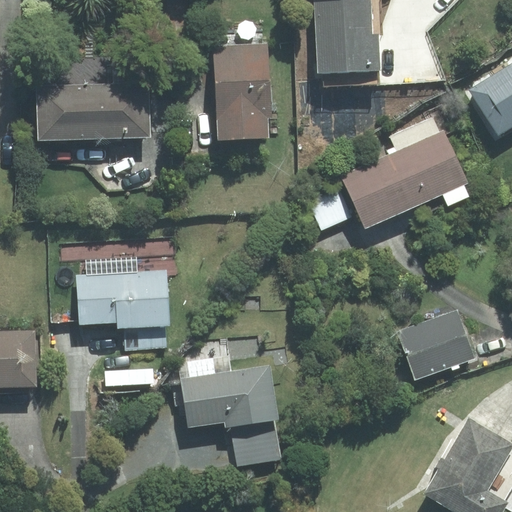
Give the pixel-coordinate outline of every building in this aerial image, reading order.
[(366,0),(314,0),(314,81),(384,81),(385,36),(366,36),(366,0)] [(262,47),(209,51),(206,89),(209,119),(208,149),(261,147),(262,47)] [(511,126),(511,64),(464,95),(490,140),(511,126)] [(145,86),(33,90),(30,147),(142,145),(145,86)] [(460,193),(437,139),(336,181),(359,235),(460,193)] [(160,277),(72,279),(73,330),(110,329),(110,335),(162,334),(160,277)] [(454,315),(393,335),(407,387),(471,366),(454,315)] [(28,336),(0,336),(0,393),(29,392),(28,336)] [(271,367),(174,377),(180,433),(215,430),(216,439),(226,438),(229,474),(281,468),(271,367)] [(507,452),(459,426),(418,499),(437,511),(496,511),(498,508),(480,498),(507,452)]
